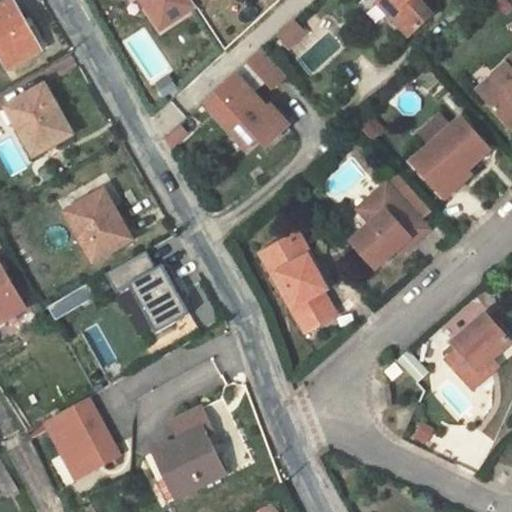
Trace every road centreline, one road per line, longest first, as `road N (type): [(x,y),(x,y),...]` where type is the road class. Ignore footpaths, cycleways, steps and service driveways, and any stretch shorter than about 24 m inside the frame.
road 1 (unclassified): [(61,0),(242,327),(276,422)]
road 2 (residential): [(325,405),(349,370),(511,227)]
road 3 (residential): [(489,503),(358,441),(325,405)]
